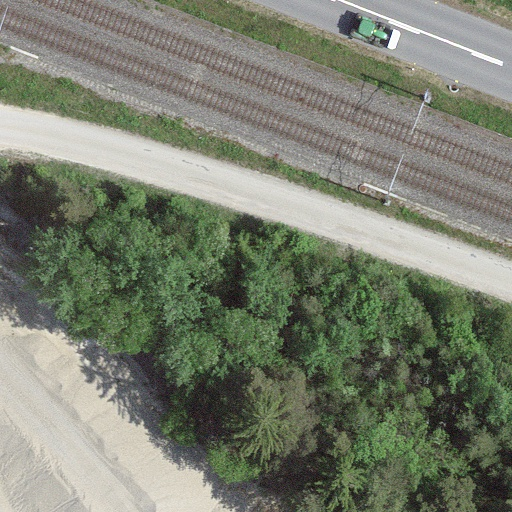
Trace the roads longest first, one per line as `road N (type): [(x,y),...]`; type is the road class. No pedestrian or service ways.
road 1 (unclassified): [(511,287),(33,126),(0,123)]
road 2 (primary): [(336,0),(511,67)]
